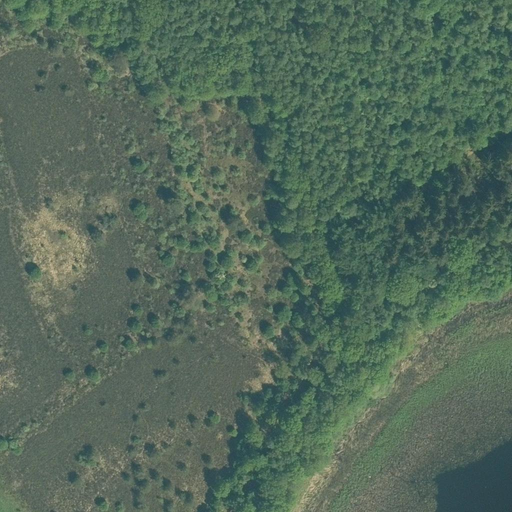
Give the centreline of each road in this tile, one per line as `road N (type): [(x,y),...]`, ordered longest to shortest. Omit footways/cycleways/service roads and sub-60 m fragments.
road 1 (track): [(398,287),(400,237),(425,180),(511,126)]
road 2 (track): [(398,287),(475,243),(511,235)]
